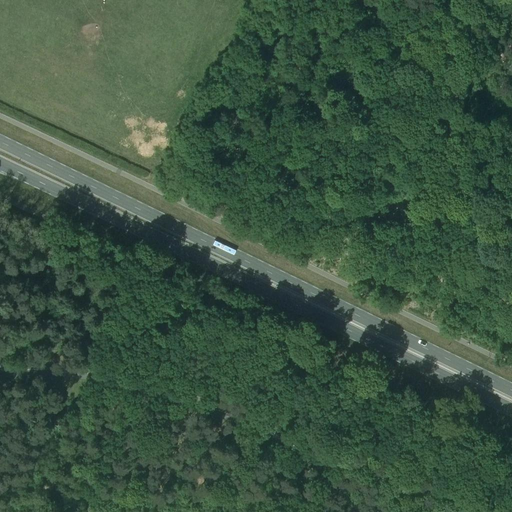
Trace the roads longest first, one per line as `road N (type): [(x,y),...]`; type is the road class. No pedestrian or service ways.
road 1 (primary): [(511,390),(0,142)]
road 2 (primary): [(0,163),(511,409)]
road 3 (unclassified): [(351,511),(308,457),(231,414),(104,375),(0,369)]
